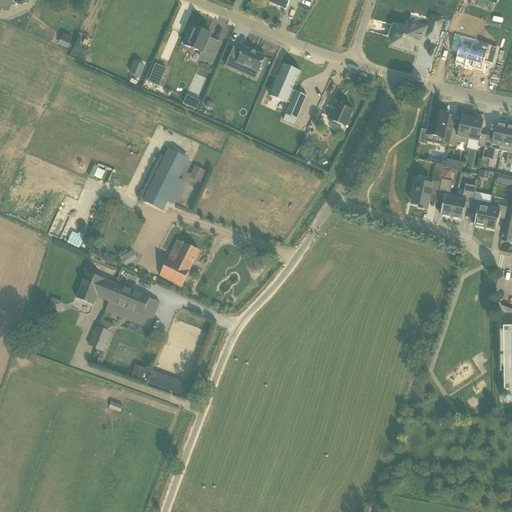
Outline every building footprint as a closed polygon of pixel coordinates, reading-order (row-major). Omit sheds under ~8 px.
[(1,0),(0,4),(0,7),(11,11),(14,0),(1,0)] [(271,0),(271,3),(286,10),(289,0),(271,0)] [(417,26),(407,23),(404,29),(392,24),(387,36),(392,38),(390,44),(408,51),(410,45),(417,48),(421,36),(424,37),(424,38),(433,41),(440,23),(431,19),(425,34),(423,33),(415,30),(417,26)] [(211,35),(199,30),(200,29),(191,25),(187,34),(189,34),(184,46),(202,54),(200,59),(212,64),(220,46),(209,41),(211,35)] [(60,46),(68,49),(73,38),(64,34),(60,46)] [(453,48),(448,61),(465,68),(464,70),(473,74),(474,71),(482,75),(486,66),(495,70),(501,55),(492,51),(490,56),(464,45),(462,51),(453,48)] [(239,72),(242,65),(259,72),(265,57),(243,47),(242,51),(234,48),(225,67),(239,72)] [(309,97),(310,96),(309,95),(309,96),(298,91),(297,90),(297,91),(295,90),(303,72),(304,71),(303,71),(293,67),(293,66),(287,63),(285,68),(273,94),(272,95),(273,95),(274,94),(274,93),(290,100),(289,101),(288,102),(289,103),(290,102),(289,101),(290,100),(292,101),(288,112),(287,112),(287,113),(288,114),(288,113),(298,118),(299,119),(300,118),(299,118),(309,97)] [(149,79),(148,82),(149,82),(159,87),(167,70),(156,65),(149,79)] [(136,87),(145,91),(149,82),(148,82),(149,79),(140,76),(136,87)] [(188,95),(184,104),(198,110),(201,101),(188,95)] [(332,112),(328,120),(345,127),(352,112),(338,105),(335,113),(332,112)] [(427,135),(444,139),(449,114),(432,110),(427,135)] [(295,125),(297,120),(286,115),(283,120),(295,125)] [(467,139),(468,139),(473,119),(462,116),(459,129),(453,128),(450,140),(457,141),(458,137),(463,138),(467,139)] [(473,119),(468,139),(470,139),(474,140),(479,141),(478,146),(484,147),(485,147),(487,135),(481,134),(484,121),(473,119)] [(487,135),(485,147),(482,157),(493,160),(494,157),(495,153),(495,149),(496,150),(497,145),(501,146),(503,146),(507,126),(496,124),(493,136),(487,135)] [(511,126),(507,126),(503,146),(504,147),(508,147),(507,152),(508,152),(507,156),(506,159),(507,159),(506,162),(511,163),(511,126)] [(169,150),(164,158),(143,201),(163,211),(168,202),(173,204),(184,182),(179,179),(189,160),(170,150),(169,150)] [(313,165),(318,159),(311,154),(306,160),(313,165)] [(451,169),(453,161),(447,159),(445,168),(451,169)] [(191,177),(202,182),(207,173),(196,168),(191,177)] [(446,169),(443,177),(451,179),(453,171),(446,169)] [(480,178),(488,179),(489,172),(482,171),(480,178)] [(452,218),(456,198),(454,198),(450,197),(451,192),(450,192),(451,188),(452,185),(453,182),(442,180),(437,202),(443,203),(440,216),(452,218)] [(420,206),(419,208),(427,210),(429,201),(430,193),(438,195),(441,183),(432,181),(431,185),(417,182),(412,205),(420,206)] [(457,198),(456,198),(452,218),(463,221),(465,208),(471,209),(473,200),(476,187),(465,185),(465,188),(464,191),(463,195),(462,199),(457,198)] [(477,193),(475,199),(500,205),(502,199),(477,193)] [(474,227),(485,229),(489,209),(488,208),(484,207),(479,206),(480,202),(473,200),(471,209),(471,212),(477,214),(474,227)] [(489,209),(485,229),(496,231),(499,218),(505,220),(508,208),(501,206),(500,211),(495,210),(491,209),(489,209)] [(185,244),(180,254),(177,253),(173,260),(169,258),(160,276),(181,287),(182,287),(191,270),(190,270),(200,252),(185,244)] [(132,251),(121,257),(126,265),(137,259),(132,251)] [(101,299),(109,302),(116,285),(104,280),(87,273),(77,299),(93,306),(97,297),(101,299)] [(116,285),(109,302),(105,312),(149,330),(154,318),(144,313),(150,298),(116,285)] [(511,309),(499,305),(500,372),(504,372),(504,392),(507,392),(507,393),(505,394),(503,395),(502,398),(502,399),(503,402),(504,403),(506,404),(508,404),(510,403),(511,401),(511,309)] [(95,327),(88,346),(103,352),(111,333),(114,326),(100,320),(97,327),(95,327)] [(136,365),(131,377),(142,381),(147,369),(136,365)] [(147,375),(144,382),(156,386),(158,379),(147,375)]
